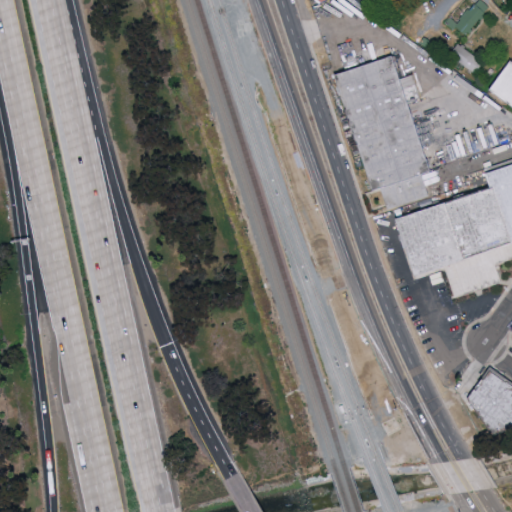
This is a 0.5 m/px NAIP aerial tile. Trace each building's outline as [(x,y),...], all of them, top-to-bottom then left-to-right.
[(476,6),(481,1),(490,8),(485,14),(488,16),(482,22),(481,20),(472,30),(474,32),(471,35),(469,33),(466,36),(457,28),(454,32),(446,24),(451,19),(458,25),(462,21),(460,20),(469,11),(470,12),(476,6)] [(433,44),(429,50),(421,44),(426,39),(433,44)] [(439,40),(449,47),(446,53),(435,46),(439,40)] [(476,75),(451,56),(459,46),(462,48),(464,46),(467,48),(465,50),(484,64),(476,75)] [(336,76),(393,57),(401,81),(414,76),(422,99),(409,104),(412,116),(422,112),(433,145),(423,148),(431,173),(422,176),(430,198),(389,211),(381,190),(374,192),(336,76)] [(511,106),(491,91),(511,62),(511,106)] [(439,154),(508,131),(511,142),(443,166),(439,154)] [(397,221),(492,189),(486,170),(511,161),(511,260),(496,266),(502,285),(456,300),(447,270),(417,280),(397,221)] [(492,369),(511,383),(511,431),(493,438),(475,410),(473,412),(471,408),(473,407),(469,401),(492,369)]
